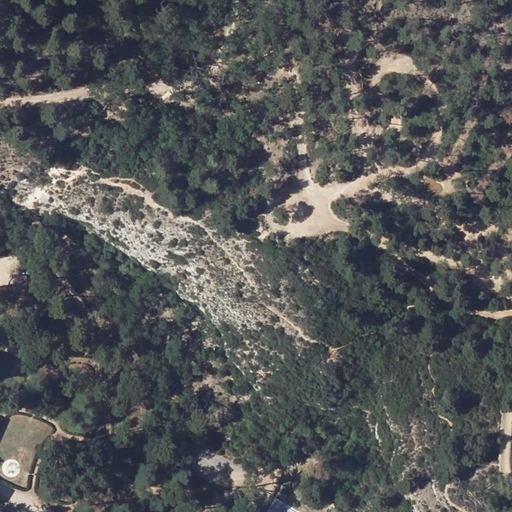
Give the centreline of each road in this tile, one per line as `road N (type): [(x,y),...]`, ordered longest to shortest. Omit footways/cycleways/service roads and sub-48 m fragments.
road 1 (track): [(0,102),(210,77),(236,35),(268,41),(303,86),(299,135),(312,198),(363,179),(365,134),(345,0)]
road 2 (track): [(511,312),(457,305),(312,198)]
road 3 (track): [(356,230),(499,282),(511,294)]
